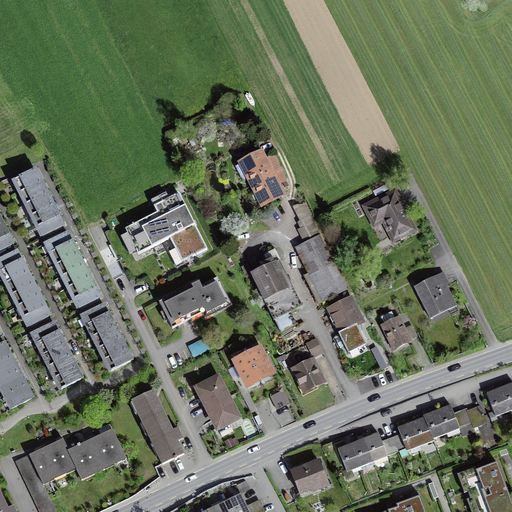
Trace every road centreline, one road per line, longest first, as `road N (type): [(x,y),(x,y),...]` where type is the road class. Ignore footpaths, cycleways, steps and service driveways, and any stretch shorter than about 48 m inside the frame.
road 1 (residential): [(499,356),(412,179)]
road 2 (residential): [(359,408),(279,233)]
road 3 (secondary): [(359,408),(499,356)]
road 4 (secondary): [(130,511),(250,454)]
